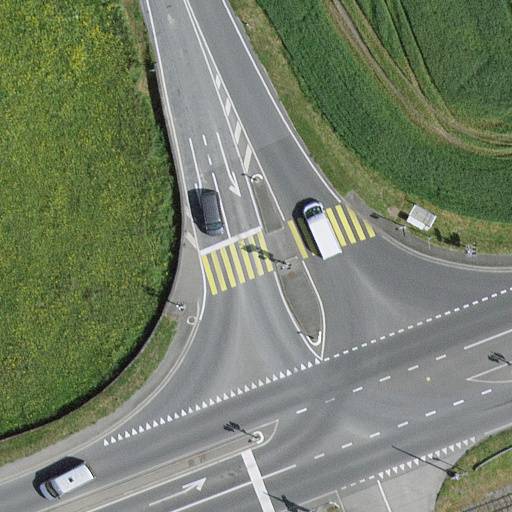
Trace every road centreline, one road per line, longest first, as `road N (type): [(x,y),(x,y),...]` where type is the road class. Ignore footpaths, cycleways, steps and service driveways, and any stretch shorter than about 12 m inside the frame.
road 1 (tertiary): [(403,361),(313,233),(205,48)]
road 2 (tertiary): [(205,48),(292,402)]
road 3 (secondary): [(292,402),(0,509)]
